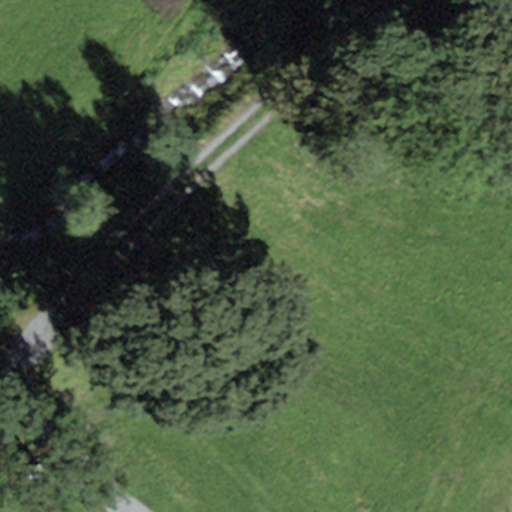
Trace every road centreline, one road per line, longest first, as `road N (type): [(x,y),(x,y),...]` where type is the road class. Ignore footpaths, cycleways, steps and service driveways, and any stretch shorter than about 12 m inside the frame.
road 1 (track): [(391,0),(0,362)]
road 2 (unclassified): [(133,511),(0,378)]
